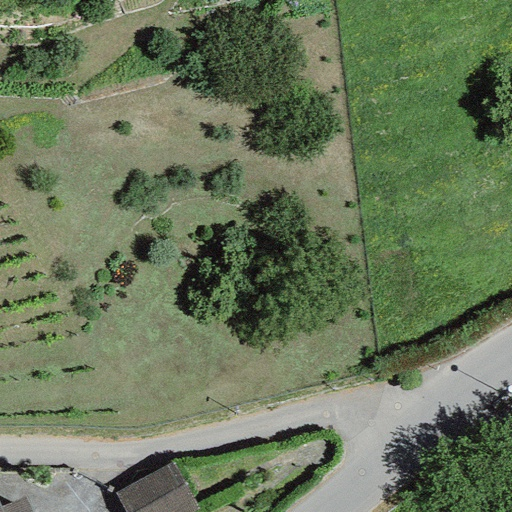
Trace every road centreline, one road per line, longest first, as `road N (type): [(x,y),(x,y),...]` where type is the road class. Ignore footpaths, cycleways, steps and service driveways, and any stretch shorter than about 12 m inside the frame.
road 1 (residential): [(418,429),(326,415),(133,450),(0,450)]
road 2 (tertiary): [(320,511),(418,429)]
